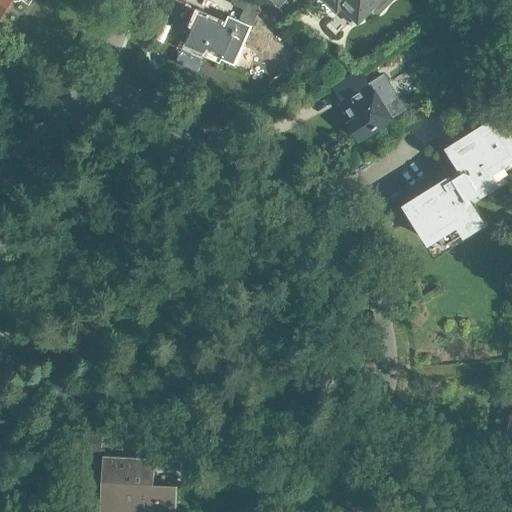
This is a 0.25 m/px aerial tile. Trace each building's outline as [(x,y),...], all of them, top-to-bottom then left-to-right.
[(0,0),(0,12),(1,14),(12,0),(14,0),(17,2),(22,1),(22,0),(0,0)] [(235,0),(235,3),(234,5),(244,10),(256,13),(257,13),(258,12),(259,12),(259,11),(262,0),(261,0),(235,0)] [(269,0),(270,0),(327,0),(338,10),(343,6),(359,22),(372,9),(376,14),(390,0),(269,0)] [(200,15),(187,44),(235,65),(253,26),(240,20),(230,16),(225,27),(200,15)] [(360,140),(392,119),(391,118),(404,110),(383,75),(358,90),(360,93),(343,104),(350,116),(353,117),(356,121),(350,125),(352,127),(351,131),(355,136),(358,137),(360,140)] [(466,172),(460,176),(474,198),(480,194),(480,195),(511,174),(511,161),(511,160),(511,159),(511,146),(496,122),(452,150),(466,172)] [(454,179),(409,207),(430,241),(437,237),(444,248),(482,224),(468,201),(474,198),(460,176),(454,179)] [(0,343),(0,367),(12,355),(0,343)] [(90,435),(90,453),(102,453),(103,435),(90,435)] [(104,458),(102,511),(174,511),(176,487),(147,486),(148,475),(153,475),(153,460),(104,458)]
